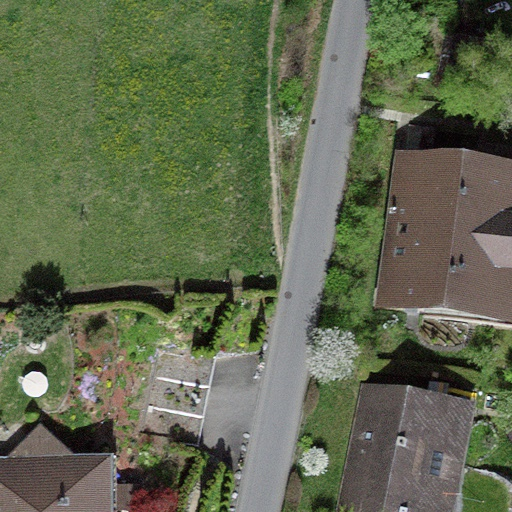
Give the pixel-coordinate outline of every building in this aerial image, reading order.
[(493,43),(464,35),(455,67),(484,75),(493,43)] [(511,171),(404,159),(386,310),(511,324),(511,171)] [(216,361),(160,349),(141,436),(198,448),(216,361)] [(459,511),(481,415),(366,390),(338,511),(459,511)] [(121,511),(122,462),(0,460),(0,511),(121,511)]
